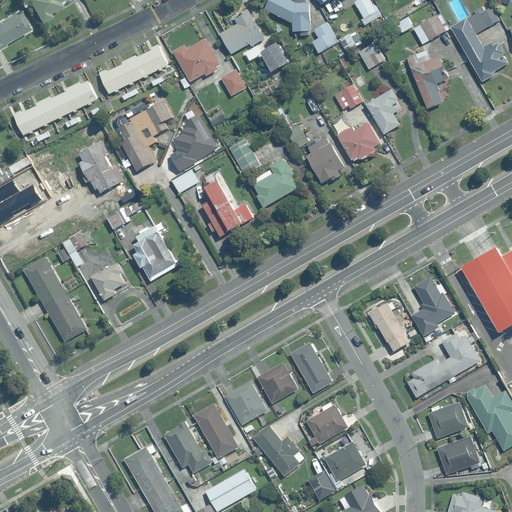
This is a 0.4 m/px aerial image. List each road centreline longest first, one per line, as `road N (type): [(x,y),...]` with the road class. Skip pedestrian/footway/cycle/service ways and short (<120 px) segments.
road 1 (primary): [(53,400),(408,197)]
road 2 (primary): [(318,289),(72,434)]
road 3 (residential): [(318,289),(404,438),(414,511)]
road 4 (residential): [(0,90),(180,0)]
road 5 (primary): [(425,228),(318,289)]
